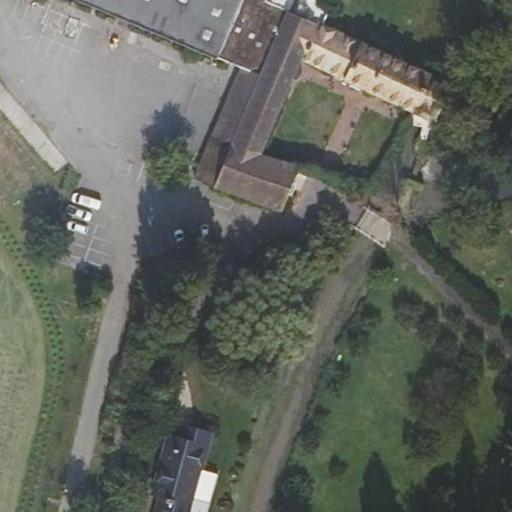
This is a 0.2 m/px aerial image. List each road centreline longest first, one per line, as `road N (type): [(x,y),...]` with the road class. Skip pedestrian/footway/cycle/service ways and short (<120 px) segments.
road 1 (residential): [(128,227),(65,511)]
road 2 (residential): [(401,252),(349,221),(319,217),(128,227)]
road 3 (residential): [(0,55),(114,189),(128,227)]
